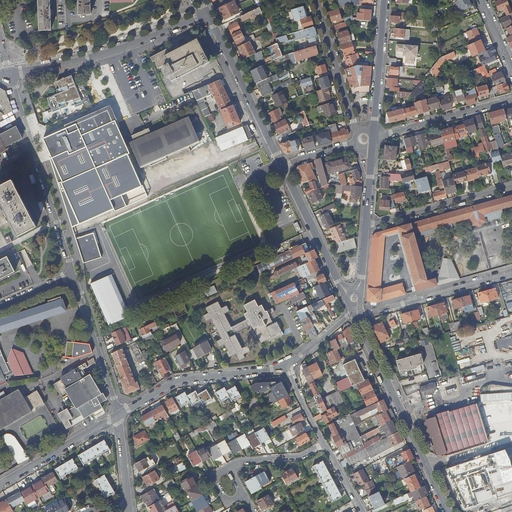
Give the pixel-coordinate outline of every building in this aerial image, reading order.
[(38,0),(39,31),(51,30),(50,15),(51,15),(51,9),(50,9),(49,0),(38,0)] [(90,14),(89,0),(78,0),(79,15),(90,14)] [(464,9),(472,6),(469,0),(468,1),(467,0),(458,0),(456,1),(452,3),(457,14),(465,11),(464,9)] [(509,14),(511,13),(511,12),(506,0),(505,0),(501,2),(500,0),(495,2),(499,11),(504,9),(507,16),(508,15),(509,14)] [(219,8),(221,12),(225,20),(229,17),(238,13),(233,2),(219,8)] [(242,21),(261,12),(262,13),(265,11),(263,6),(247,13),(245,14),(240,16),(240,17),(242,21)] [(300,19),(307,17),(303,6),(291,10),(294,21),(300,19)] [(360,13),(357,12),(357,20),(371,21),(372,10),(360,9),(360,13)] [(341,20),(338,10),(329,12),(332,21),(337,20),(338,21),(341,20)] [(511,20),(511,21),(509,15),(501,19),(504,27),(506,26),(508,25),(509,26),(511,24),(511,20)] [(302,30),(314,27),(310,16),(307,17),(300,19),(303,28),(302,29),(302,30)] [(232,34),(240,30),(241,30),(237,22),(228,26),(232,34)] [(333,30),(347,26),(345,22),(332,26),(333,30)] [(317,37),(314,27),(302,30),(294,33),(296,38),(296,40),(305,37),(306,40),(309,39),(309,40),(309,41),(310,41),(310,42),(311,42),(311,41),(312,41),(312,40),(312,41),(314,40),(315,40),(315,39),(315,37),(317,37)] [(471,44),(480,40),(481,39),(476,28),(466,32),(471,44)] [(399,39),(409,40),(410,30),(395,29),(394,37),(399,38),(399,39)] [(235,40),(243,36),(240,30),(232,34),(227,37),(229,39),(233,37),(235,40)] [(341,44),(351,41),(355,40),(353,33),(349,34),(348,30),(338,33),(341,44)] [(237,44),(245,40),(243,36),(235,40),(237,44)] [(171,81),(209,62),(196,38),(168,53),(166,49),(150,57),(152,62),(154,61),(157,69),(163,65),(171,81)] [(478,55),(482,52),(485,51),(480,40),(471,44),(468,45),(473,57),(478,55)] [(243,59),(252,55),(255,54),(249,41),(237,47),(240,52),(237,53),(238,55),(241,54),(243,59)] [(345,55),(355,52),(351,41),(341,44),(345,55)] [(272,61),(282,56),(278,46),(278,45),(277,43),(272,46),(275,54),(270,57),(272,61)] [(417,57),(418,46),(396,44),(396,51),(403,52),(403,56),(404,56),(406,56),(405,67),(416,68),(417,64),(414,63),(414,57),(417,57)] [(291,63),(319,54),(316,45),(288,54),(291,63)] [(487,63),(496,59),(493,53),(496,51),(494,47),(485,51),(482,52),(484,56),(479,59),(483,66),(484,66),(488,64),(487,63)] [(256,63),(261,60),(258,52),(255,54),(252,55),(256,63)] [(446,60),(456,56),(454,52),(440,57),(445,60),(446,60)] [(345,57),(348,68),(358,65),(359,65),(357,59),(356,53),(345,57)] [(432,74),(445,60),(440,57),(431,69),(432,74)] [(401,60),(397,60),(397,59),(390,58),(389,66),(399,67),(400,67),(401,60)] [(319,75),(327,72),(325,65),(316,68),(319,75)] [(352,93),(369,92),(371,66),(358,65),(348,68),(345,69),(352,93)] [(256,84),(268,78),(262,66),(250,71),(256,84)] [(477,75),(481,73),(483,76),(484,76),(485,79),(489,77),(484,66),(483,66),(470,72),(477,75)] [(398,73),(404,73),(404,67),(403,67),(400,67),(399,67),(399,68),(390,67),(390,74),(398,75),(398,73)] [(280,79),(291,75),(289,69),(278,73),(280,79)] [(496,86),(505,82),(501,72),(492,77),(496,86)] [(263,97),(273,92),(268,83),(278,78),(276,74),(270,77),(268,78),(256,84),(263,97)] [(291,75),(281,80),(284,86),(294,82),(291,75)] [(53,113),(67,107),(65,104),(72,101),(76,108),(83,104),(82,103),(89,99),(82,84),(75,87),(74,86),(67,89),(66,86),(73,83),(70,76),(63,79),(62,78),(60,79),(61,80),(56,82),(59,89),(55,91),(57,95),(47,99),(53,113)] [(327,76),(318,79),(322,90),(331,87),(327,76)] [(318,91),(317,88),(314,89),(311,77),(301,80),(305,95),(318,91)] [(390,91),(399,92),(399,88),(397,87),(398,79),(388,78),(387,87),(390,87),(390,91)] [(204,98),(211,95),(210,93),(212,92),(221,110),(227,107),(232,105),(220,80),(193,91),(197,100),(204,98)] [(500,94),(509,90),(505,82),(496,86),(493,88),(494,90),(496,89),(497,91),(498,91),(500,94)] [(478,97),(490,94),(489,90),(487,85),(478,88),(477,87),(475,88),(476,93),(478,97)] [(470,91),(463,93),(465,97),(465,101),(466,104),(468,104),(468,105),(476,103),(474,99),(478,98),(478,97),(476,93),(475,88),(475,87),(470,89),(470,91)] [(0,116),(11,110),(5,92),(5,91),(0,88),(0,116)] [(320,103),(332,99),(328,88),(322,90),(317,91),(320,103)] [(462,102),(465,101),(465,97),(463,93),(462,90),(454,92),(455,97),(453,97),(456,109),(460,107),(458,101),(461,101),(462,102)] [(280,106),(287,102),(282,92),(272,96),(276,103),(275,103),(277,107),(280,106)] [(429,111),(441,107),(439,100),(439,97),(438,96),(426,100),(429,111)] [(205,102),(204,98),(197,100),(199,104),(205,116),(211,114),(205,102)] [(442,110),(452,107),(449,99),(441,101),(441,99),(439,100),(441,107),(442,110)] [(419,113),(429,111),(426,100),(414,103),(415,106),(417,114),(419,114),(419,113)] [(326,116),(336,113),(333,102),(322,105),(326,116)] [(229,128),(240,123),(233,105),(232,105),(227,107),(221,110),(229,128)] [(42,138),(71,228),(113,209),(114,212),(147,197),(142,186),(140,186),(126,155),(128,154),(113,121),(115,120),(109,106),(63,126),(64,129),(42,138)] [(405,117),(417,114),(415,106),(403,110),(405,117)] [(275,125),(288,118),(286,116),(281,118),(280,116),(282,115),(279,108),(268,113),(274,125),(275,125)] [(385,124),(405,118),(405,117),(403,109),(386,113),(385,124)] [(492,124),(507,120),(504,111),(504,110),(489,114),(492,124)] [(304,127),(309,125),(304,111),(300,112),(303,120),(302,121),(304,127)] [(211,114),(205,116),(208,123),(215,120),(212,114),(211,114)] [(485,151),(490,149),(490,150),(498,148),(496,141),(492,142),(489,143),(487,136),(484,129),(480,115),(475,116),(476,119),(476,118),(480,129),(479,130),(481,138),(485,151)] [(200,142),(189,117),(151,134),(149,128),(132,136),(134,141),(130,143),(141,168),(150,164),(151,166),(167,159),(166,157),(200,142)] [(281,133),(289,129),(286,122),(289,120),(288,118),(275,125),(279,134),(281,133)] [(467,133),(476,130),(473,120),(464,122),(464,124),(467,133)] [(332,143),(346,139),(349,134),(347,129),(336,133),(334,124),(328,126),(329,132),(332,143)] [(464,124),(456,127),(457,129),(453,130),(456,139),(468,136),(467,134),(467,133),(464,124)] [(248,125),(242,127),(247,140),(253,138),(248,125)] [(0,151),(6,148),(5,147),(23,138),(21,135),(18,129),(16,126),(1,134),(0,131),(0,151)] [(495,135),(499,133),(501,133),(499,126),(492,128),(495,135)] [(222,151),(247,140),(242,127),(216,139),(222,151)] [(453,130),(452,128),(440,131),(441,133),(443,143),(449,161),(452,160),(451,155),(449,155),(449,152),(450,151),(449,148),(457,146),(456,139),(453,130)] [(325,140),(326,140),(327,144),(332,143),(329,132),(325,134),(325,135),(322,136),(323,140),(324,140),(325,140)] [(431,146),(443,143),(441,133),(429,136),(431,146)] [(499,146),(503,144),(499,133),(495,135),(495,136),(495,138),(499,146)] [(422,149),(426,147),(428,148),(429,148),(430,147),(429,145),(428,145),(427,141),(428,141),(428,139),(427,140),(425,134),(416,137),(418,145),(419,147),(421,146),(422,149)] [(289,154),(302,150),(299,139),(289,141),(288,135),(285,136),(278,140),(284,152),(289,154)] [(304,149),(315,146),(312,136),(302,139),(304,149)] [(409,148),(418,145),(416,137),(404,140),(407,151),(407,152),(410,151),(409,148)] [(384,160),(396,161),(397,147),(385,146),(384,160)] [(488,164),(501,161),(498,150),(498,148),(490,150),(485,151),(486,155),(488,163),(488,164)] [(404,160),(409,159),(407,152),(407,151),(400,153),(402,160),(404,160)] [(511,165),(511,152),(500,156),(503,166),(511,164),(511,165)] [(337,171),(349,167),(347,158),(334,161),(337,171)] [(328,184),(321,159),(316,160),(316,161),(323,186),(328,184)] [(412,171),(409,159),(404,160),(405,163),(406,165),(407,170),(403,171),(403,169),(396,170),(396,174),(400,174),(412,171)] [(329,173),(337,171),(334,161),(326,164),(329,173)] [(439,171),(450,168),(449,161),(438,164),(439,168),(439,171)] [(301,183),(315,180),(316,180),(317,180),(315,176),(312,170),(314,169),(312,163),(297,166),(295,171),(301,183)] [(488,163),(476,166),(477,168),(479,177),(486,175),(486,176),(491,174),(488,164),(488,163)] [(431,171),(439,168),(438,164),(437,165),(425,168),(426,172),(430,171),(430,172),(432,172),(431,171)] [(467,181),(479,177),(477,168),(465,171),(465,172),(467,181)] [(351,178),(350,179),(350,178),(349,178),(349,179),(350,181),(350,182),(350,183),(351,186),(352,186),(354,186),(362,187),(362,181),(359,182),(358,180),(360,180),(359,176),(360,176),(359,171),(358,171),(357,169),(351,171),(349,172),(350,175),(350,176),(350,177),(351,178)] [(410,181),(414,180),(412,171),(400,174),(402,181),(403,183),(410,181)] [(465,172),(453,176),(453,179),(455,184),(467,181),(465,172)] [(390,180),(402,181),(400,174),(396,174),(384,173),(384,177),(381,177),(381,188),(388,189),(388,177),(390,177),(390,180)] [(431,189),(427,177),(415,181),(418,193),(431,189)] [(12,179),(0,185),(0,202),(3,209),(7,215),(17,235),(36,225),(12,179)] [(447,199),(458,196),(456,187),(455,186),(455,184),(453,179),(442,182),(443,186),(444,189),(446,197),(447,199)] [(308,193),(317,189),(314,181),(309,183),(310,187),(305,190),(307,194),(308,193)] [(405,191),(412,189),(410,181),(403,183),(405,191)] [(329,188),(351,189),(351,195),(350,195),(350,201),(357,202),(358,196),(361,196),(362,187),(354,186),(352,186),(351,186),(347,185),(346,185),(341,185),(328,184),(329,188)] [(312,203),(323,198),(318,189),(317,189),(308,193),(312,203)] [(434,200),(446,197),(444,189),(443,189),(443,191),(433,194),(434,200)] [(401,201),(405,200),(403,192),(400,193),(399,192),(397,193),(398,194),(394,195),(396,203),(400,202),(401,201)] [(502,209),(511,206),(511,196),(376,234),(372,238),(367,300),(370,301),(377,302),(405,294),(402,284),(381,289),(380,289),(384,235),(386,235),(400,231),(416,288),(414,289),(414,291),(439,285),(461,279),(451,261),(444,259),(439,277),(426,281),(426,278),(426,266),(423,267),(415,238),(419,241),(422,241),(422,239),(418,235),(414,236),(414,233),(471,218),(473,225),(476,224),(477,225),(479,226),(481,226),(482,224),(482,223),(485,222),(483,214),(487,213),(488,217),(486,217),(487,221),(504,217),(502,209)] [(388,210),(389,200),(380,200),(379,209),(388,210)] [(320,216),(325,228),(326,227),(327,230),(329,229),(333,227),(332,224),(333,224),(328,213),(327,211),(335,207),(334,203),(321,209),(323,213),(323,214),(320,216)] [(344,236),(345,235),(340,224),(336,226),(333,227),(329,229),(335,240),(344,236)] [(8,234),(3,236),(6,242),(11,240),(8,234)] [(93,234),(74,239),(83,264),(100,258),(93,234)] [(336,243),(335,243),(337,251),(356,246),(354,238),(345,240),(336,243)] [(296,258),(305,254),(309,252),(305,243),(268,260),(272,269),(296,258)] [(309,262),(315,259),(318,258),(314,250),(309,252),(305,254),(306,257),(303,258),(304,261),(308,259),(309,262)] [(15,272),(7,257),(0,260),(0,280),(11,275),(10,274),(15,272)] [(311,275),(320,271),(315,259),(309,262),(306,264),(307,266),(306,267),(307,269),(308,269),(311,275)] [(265,272),(272,269),(268,260),(259,264),(263,273),(265,272)] [(269,281),(303,265),(302,262),(299,263),(298,261),(274,273),(275,275),(268,278),(269,281)] [(109,326),(130,316),(112,275),(109,276),(106,271),(92,277),(94,283),(91,284),(109,326)] [(319,285),(324,282),(327,281),(323,274),(316,277),(319,285)] [(320,299),(330,295),(324,282),(319,285),(314,287),(320,299)] [(293,283),(270,294),(275,305),(289,298),(299,294),(297,290),(293,283)] [(207,296),(218,292),(215,285),(205,289),(207,296)] [(487,291),(490,301),(494,300),(494,299),(498,298),(495,289),(487,291)] [(490,301),(487,291),(478,293),(480,300),(481,303),(484,302),(485,303),(490,301)] [(292,303),(305,297),(303,292),(302,292),(299,294),(289,298),(292,303)] [(327,303),(334,299),(332,295),(322,300),(325,305),(331,317),(334,316),(331,310),(329,310),(328,309),(330,308),(327,303)] [(461,298),(463,306),(465,312),(473,309),(469,296),(461,298)] [(0,382),(6,380),(4,377),(14,373),(10,364),(4,367),(0,356),(0,332),(66,311),(62,300),(61,297),(48,301),(49,304),(0,320),(0,382)] [(455,309),(463,306),(461,298),(453,300),(455,309)] [(236,335),(250,328),(249,327),(253,326),(262,343),(268,340),(270,342),(284,335),(278,322),(274,324),(269,315),(275,312),(273,308),(266,312),(262,305),(259,307),(255,300),(244,306),(248,312),(244,314),(247,319),(232,327),(225,314),(230,311),(227,306),(222,308),(218,301),(206,308),(209,313),(204,316),(207,321),(212,319),(222,339),(217,341),(220,347),(225,344),(228,351),(227,352),(230,357),(237,354),(240,361),(246,358),(244,355),(251,351),(248,346),(243,349),(236,335)] [(314,310),(321,307),(325,305),(322,300),(311,305),(314,310)] [(435,305),(438,315),(439,315),(440,320),(449,318),(444,303),(435,305)] [(313,320),(316,318),(314,314),(313,314),(312,311),(314,310),(311,305),(306,307),(310,314),(313,320)] [(438,315),(435,305),(427,308),(429,317),(433,316),(433,317),(438,315)] [(308,316),(310,314),(306,307),(301,309),(303,313),(305,312),(307,315),(308,316)] [(410,312),(412,320),(420,318),(418,310),(410,312)] [(412,320),(410,312),(401,315),(404,323),(412,320)] [(306,330),(313,327),(308,318),(301,322),(306,330)] [(143,335),(151,332),(149,329),(155,327),(155,328),(157,327),(158,327),(156,322),(155,322),(140,329),(143,335)] [(374,330),(376,335),(386,330),(382,322),(373,326),(375,330),(374,330)] [(348,327),(343,332),(344,334),(346,340),(348,344),(358,339),(357,338),(352,340),(349,333),(354,331),(352,328),(348,327)] [(312,341),(318,336),(314,328),(307,332),(310,338),(312,341)] [(117,346),(125,342),(120,330),(111,334),(113,338),(115,341),(117,346)] [(386,330),(376,335),(378,339),(379,339),(381,342),(389,339),(386,330)] [(146,342),(155,338),(153,334),(144,338),(146,342)] [(511,334),(498,339),(498,351),(508,351),(509,350),(511,350),(511,334)] [(181,343),(176,335),(161,343),(166,351),(181,343)] [(348,344),(346,340),(344,341),(342,335),(335,338),(336,339),(340,348),(348,344)] [(340,348),(336,339),(330,342),(334,351),(327,354),(330,361),(326,363),(328,366),(345,358),(344,357),(341,358),(337,350),(340,348)] [(195,359),(211,350),(207,341),(190,350),(195,359)] [(139,363),(145,360),(143,355),(136,342),(130,345),(139,363)] [(0,356),(4,367),(10,364),(9,361),(6,363),(2,354),(0,347),(0,356)] [(15,376),(33,374),(23,353),(13,349),(8,360),(9,361),(10,364),(14,373),(15,376)] [(126,393),(135,389),(136,391),(140,389),(137,382),(136,383),(122,349),(112,353),(122,379),(125,387),(124,388),(126,393)] [(181,366),(190,361),(185,351),(176,356),(177,359),(181,366)] [(421,353),(396,360),(400,371),(406,369),(407,370),(417,367),(417,366),(424,364),(421,353)] [(85,419),(103,408),(100,404),(107,400),(103,393),(102,393),(90,374),(86,377),(82,371),(95,363),(94,358),(60,378),(61,380),(54,384),(61,396),(68,392),(76,405),(68,410),(67,408),(58,414),(67,429),(72,426),(73,426),(85,419)] [(162,374),(171,369),(166,358),(156,363),(162,374)] [(303,371),(309,384),(310,384),(314,382),(313,379),(308,368),(304,360),(300,366),(300,371),(303,371)] [(353,386),(364,380),(355,360),(343,365),(349,377),(353,386)] [(315,364),(308,368),(313,379),(322,375),(316,361),(314,362),(315,364)] [(353,386),(349,377),(335,383),(339,390),(340,392),(353,386)] [(362,396),(373,390),(368,379),(364,380),(353,386),(355,391),(359,389),(362,396)] [(270,388),(261,393),(263,396),(272,391),(275,396),(264,402),(267,407),(279,400),(288,394),(281,381),(270,388)] [(314,382),(310,384),(315,396),(314,397),(309,399),(311,403),(317,400),(322,397),(314,382)] [(436,383),(421,388),(422,392),(424,392),(425,395),(435,393),(436,390),(435,389),(438,388),(436,383)] [(227,391),(231,397),(230,397),(232,401),(233,401),(235,399),(235,398),(240,395),(241,396),(235,386),(235,387),(227,391)] [(230,397),(231,397),(227,391),(225,387),(224,387),(225,388),(216,393),(216,392),(222,403),(222,402),(221,401),(227,398),(227,399),(230,397)] [(198,395),(202,400),(201,401),(203,405),(204,405),(204,404),(203,403),(208,400),(209,401),(212,400),(206,389),(206,390),(198,395)] [(322,398),(328,410),(344,402),(340,392),(339,390),(322,398)] [(368,407),(379,402),(373,390),(362,396),(368,407)] [(191,402),(190,402),(192,406),(193,406),(192,406),(192,405),(198,401),(198,402),(201,401),(202,400),(198,395),(196,391),(195,391),(196,391),(187,396),(191,402)] [(187,404),(190,402),(184,393),(177,397),(176,397),(182,407),(181,406),(187,403),(187,404)] [(288,394),(279,400),(283,408),(293,403),(288,394)] [(322,397),(317,400),(323,412),(328,410),(322,398),(322,397)] [(171,412),(179,408),(173,398),(165,402),(171,412)] [(378,410),(380,414),(386,411),(388,410),(383,399),(379,402),(368,407),(359,411),(361,415),(369,411),(371,415),(376,412),(376,410),(377,410),(377,411),(378,410)] [(345,404),(344,402),(328,410),(329,412),(322,415),(326,423),(332,420),(335,418),(334,417),(338,415),(335,409),(345,404)] [(437,455),(488,440),(478,404),(449,413),(449,412),(436,415),(436,417),(427,420),(425,422),(425,425),(428,427),(427,430),(428,432),(431,434),(430,436),(430,438),(432,439),(435,446),(438,447),(438,448),(436,451),(437,455)] [(162,405),(152,411),(156,420),(167,414),(162,405)] [(388,410),(386,411),(391,421),(392,421),(395,419),(390,409),(388,410)] [(141,417),(146,426),(156,420),(152,411),(151,410),(147,413),(146,414),(141,417)] [(225,413),(222,415),(226,421),(235,416),(231,410),(225,413)] [(361,415),(359,411),(355,413),(360,424),(363,422),(360,416),(361,415)] [(377,416),(381,426),(391,421),(386,411),(380,414),(372,418),(373,419),(376,417),(377,416)] [(360,424),(355,413),(350,415),(351,416),(355,426),(360,424)] [(293,423),(294,424),(303,419),(301,414),(291,419),(293,423)] [(350,414),(338,421),(339,423),(351,416),(350,415),(350,414)] [(285,415),(272,422),(274,426),(287,419),(285,415)] [(287,426),(289,428),(300,422),(304,420),(303,419),(294,424),(293,423),(287,426)] [(214,420),(205,425),(207,428),(208,430),(213,427),(213,426),(217,424),(214,420)] [(337,423),(339,423),(338,421),(329,425),(333,434),(331,434),(344,459),(346,458),(358,452),(356,448),(350,450),(337,423)] [(392,421),(391,421),(381,426),(360,437),(366,448),(375,443),(386,437),(397,432),(392,421)] [(300,422),(289,428),(293,436),(304,430),(300,422)] [(262,443),(270,439),(264,428),(256,433),(262,443)] [(144,431),(133,437),(136,442),(135,443),(137,447),(142,445),(141,443),(149,439),(144,431)] [(358,452),(346,458),(349,465),(369,455),(370,457),(393,446),(393,447),(403,441),(398,431),(397,432),(386,437),(386,438),(376,443),(375,443),(366,448),(358,452)] [(305,432),(296,438),(300,445),(310,440),(305,432)] [(7,434),(2,436),(19,465),(25,461),(27,460),(30,458),(15,436),(12,434),(9,433),(7,434)] [(253,448),(262,443),(256,433),(247,438),(251,444),(253,448)] [(236,439),(233,434),(228,436),(231,441),(227,444),(231,450),(233,454),(242,449),(236,439)] [(242,449),(251,444),(247,438),(245,434),(236,439),(242,449)] [(104,440),(104,441),(96,445),(102,454),(104,453),(104,452),(109,449),(110,450),(104,440)] [(222,455),(231,450),(227,444),(225,440),(216,445),(222,455)] [(96,445),(88,450),(93,460),(96,458),(95,457),(100,454),(101,455),(102,455),(102,454),(96,445)] [(214,460),(222,455),(216,445),(208,450),(211,456),(214,460)] [(203,461),(211,456),(208,450),(206,446),(197,451),(203,461)] [(409,449),(382,464),(386,473),(393,469),(409,461),(414,458),(409,449)] [(88,450),(78,456),(78,455),(84,465),(83,464),(89,461),(89,462),(92,460),(93,460),(88,450)] [(194,466),(203,461),(197,451),(197,450),(188,455),(194,466)] [(146,458),(136,463),(140,471),(150,465),(146,458)] [(64,464),(69,474),(70,474),(69,473),(72,472),(72,471),(77,468),(78,468),(78,469),(72,459),(64,464)] [(318,475),(328,470),(323,461),(324,461),(323,460),(313,466),(315,466),(317,471),(316,472),(318,475)] [(177,464),(181,471),(187,468),(184,461),(177,464)] [(409,461),(393,469),(394,471),(398,469),(402,477),(403,476),(404,479),(405,479),(414,474),(413,471),(414,471),(409,461)] [(69,474),(64,464),(55,469),(61,479),(61,478),(60,477),(65,474),(66,475),(69,474)] [(287,483),(298,477),(299,477),(298,477),(293,468),(292,468),(293,468),(282,475),(282,474),(282,475),(287,484),(287,483)] [(363,469),(354,474),(360,486),(363,485),(369,482),(363,469)] [(154,470),(142,477),(147,486),(159,479),(154,470)] [(328,470),(318,475),(320,478),(321,478),(324,483),(332,479),(328,470)] [(52,471),(42,477),(42,478),(47,486),(50,491),(51,494),(56,491),(54,489),(55,488),(52,483),(57,480),(52,471)] [(256,476),(261,486),(270,481),(265,471),(260,474),(259,474),(255,476),(256,476)] [(474,482),(479,480),(477,473),(471,475),(474,482)] [(100,490),(109,484),(104,475),(105,475),(105,474),(94,481),(95,481),(100,490)] [(414,474),(405,479),(411,492),(420,488),(414,474)] [(455,474),(448,477),(454,494),(462,491),(455,474)] [(181,482),(186,491),(197,485),(192,476),(192,475),(180,482),(181,482)] [(252,492),(261,487),(261,486),(256,476),(246,482),(252,492)] [(47,486),(42,478),(35,482),(36,484),(21,493),(25,500),(30,509),(37,504),(34,499),(40,495),(44,501),(45,500),(52,496),(51,494),(50,491),(47,486)] [(175,483),(172,478),(163,483),(165,488),(175,483)] [(332,479),(324,483),(327,489),(326,489),(328,493),(337,488),(332,479)] [(363,485),(369,497),(378,492),(372,480),(369,482),(363,485)] [(109,484),(100,490),(105,498),(104,498),(105,498),(115,492),(114,492),(109,484)] [(197,485),(186,491),(192,501),(203,495),(197,485)] [(428,496),(424,486),(420,488),(411,492),(397,498),(394,500),(396,504),(409,498),(414,495),(416,501),(426,496),(428,496)] [(154,488),(142,495),(148,507),(160,500),(161,500),(154,488)] [(337,488),(328,493),(329,496),(330,495),(333,501),(332,501),(332,502),(342,496),(337,488)] [(20,491),(6,499),(7,500),(11,508),(25,500),(21,493),(20,491)] [(378,492),(369,497),(374,509),(384,504),(379,492),(378,492)] [(203,495),(192,501),(198,511),(209,505),(203,495)] [(268,495),(258,501),(257,501),(258,502),(258,501),(262,509),(262,510),(263,510),(273,504),(273,503),(268,496),(268,495)] [(430,505),(426,496),(416,501),(411,503),(411,505),(416,503),(420,510),(430,505)] [(64,499),(54,504),(58,511),(66,511),(70,510),(64,499)] [(13,511),(11,508),(7,500),(0,504),(0,511),(13,511)] [(160,500),(148,507),(151,511),(162,511),(166,510),(164,507),(160,500)] [(164,507),(166,510),(176,505),(173,501),(164,507)] [(475,504),(477,511),(484,509),(482,502),(475,504)]
